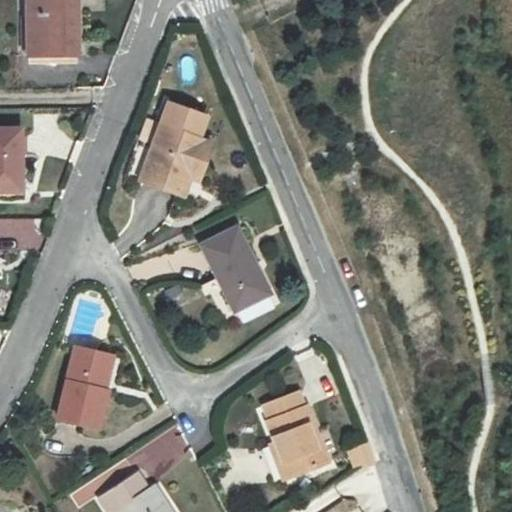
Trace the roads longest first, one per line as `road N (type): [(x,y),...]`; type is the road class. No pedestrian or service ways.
road 1 (residential): [(337,307),(188,405),(69,221)]
road 2 (residential): [(337,307),(211,0)]
road 3 (residential): [(407,511),(337,307)]
road 4 (unclassified): [(69,221),(149,27)]
road 5 (unclassified): [(0,406),(69,221)]
